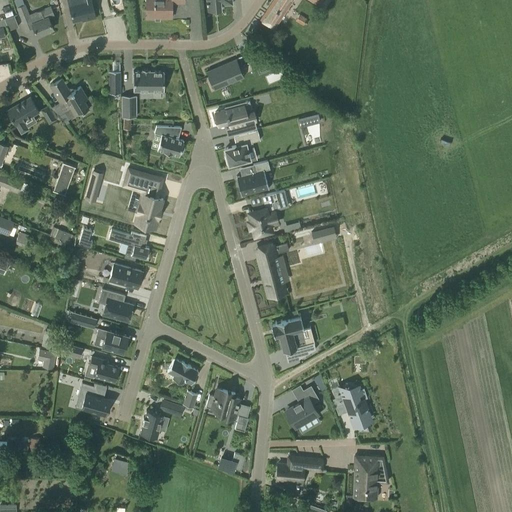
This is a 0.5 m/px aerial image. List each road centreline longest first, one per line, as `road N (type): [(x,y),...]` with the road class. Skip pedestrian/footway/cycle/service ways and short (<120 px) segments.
road 1 (residential): [(0,89),(64,50),(213,43),(260,0)]
road 2 (track): [(445,511),(404,308)]
road 3 (residential): [(213,179),(264,379)]
road 4 (residential): [(213,179),(188,192),(148,324)]
road 5 (track): [(266,387),(404,308)]
road 6 (residential): [(264,379),(254,511)]
road 7 (residential): [(148,324),(264,379)]
road 8 (track): [(511,245),(404,308)]
road 9 (track): [(408,343),(511,283)]
